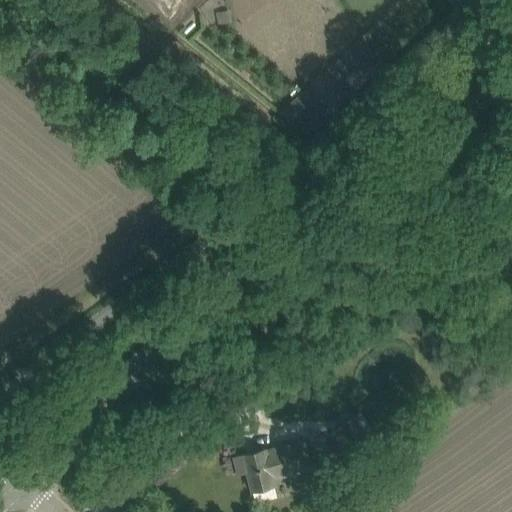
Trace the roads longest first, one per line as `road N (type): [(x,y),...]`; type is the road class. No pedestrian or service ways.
road 1 (secondary): [(23,474),(511,16)]
road 2 (track): [(87,0),(322,192)]
